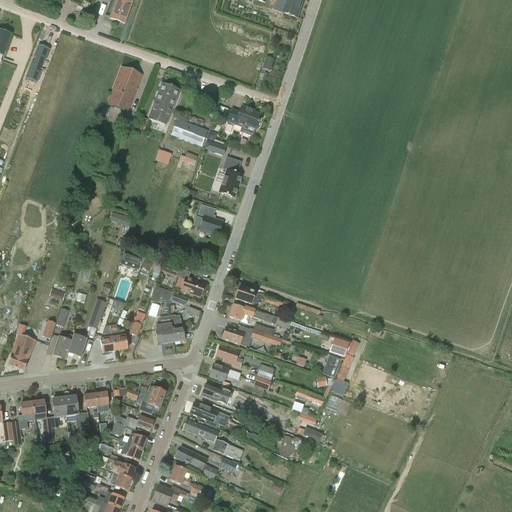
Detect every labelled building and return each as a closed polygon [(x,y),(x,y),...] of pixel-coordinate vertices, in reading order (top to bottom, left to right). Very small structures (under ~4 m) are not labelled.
[(139,0),(115,0),(109,19),(124,24),(133,0),(138,2),(139,0)] [(302,0),(286,0),(282,13),(297,17),(302,0)] [(0,57),(2,58),(4,52),(10,36),(0,31),(0,57)] [(25,79),(35,84),(39,73),(38,72),(42,61),(44,62),(48,51),(37,46),(33,57),(35,58),(33,64),(31,63),(25,79)] [(262,69),(266,70),(268,71),(272,59),(266,57),(262,69)] [(121,69),(106,106),(127,114),(141,77),(121,69)] [(179,91),(161,84),(147,120),(165,127),(179,91)] [(227,123),(246,130),(245,132),(253,135),(255,130),(256,130),(257,130),(260,123),(258,123),(261,116),(253,113),(254,111),(253,111),(253,112),(249,111),(250,110),(241,107),(239,113),(231,110),(227,123)] [(147,121),(141,119),(137,130),(143,132),(147,121)] [(206,132),(176,121),(170,136),(200,148),(206,132)] [(206,141),(214,144),(217,135),(208,132),(206,141)] [(225,149),(206,142),(203,151),(223,157),(225,149)] [(170,155),(159,151),(156,162),(166,166),(170,155)] [(182,163),(193,168),(197,158),(185,154),(182,163)] [(226,171),(218,194),(233,199),(241,176),(236,174),(240,163),(226,158),(222,170),(226,171)] [(214,211),(201,206),(198,216),(202,217),(198,231),(217,237),(222,223),(214,220),(214,217),(212,217),(214,211)] [(113,213),(110,221),(130,228),(132,220),(113,213)] [(124,253),(119,266),(137,272),(137,270),(140,271),(143,260),(124,253)] [(163,265),(175,269),(178,261),(166,257),(163,265)] [(163,265),(161,272),(174,277),(177,270),(163,265)] [(151,279),(157,281),(157,280),(162,268),(155,266),(151,279)] [(204,285),(186,278),(181,292),(200,299),(204,285)] [(170,302),(173,295),(171,294),(171,293),(156,288),(150,302),(169,304),(170,302)] [(255,294),(239,288),(235,300),(251,305),(255,294)] [(51,297),(64,301),(66,293),(54,289),(51,297)] [(173,294),(170,302),(184,307),(187,299),(173,294)] [(266,296),(263,303),(281,309),(281,308),(283,309),(285,303),(266,296)] [(113,301),(110,309),(122,313),(125,306),(113,301)] [(89,326),(97,329),(105,304),(99,302),(96,310),(95,310),(89,326)] [(241,321),(247,323),(249,317),(263,322),(265,316),(254,312),(244,309),(244,310),(233,306),(229,318),(241,322),(241,321)] [(55,324),(55,326),(63,328),(68,312),(60,310),(55,324)] [(147,326),(141,324),(144,317),(142,317),(143,313),(137,311),(128,335),(136,338),(138,333),(144,335),(147,326)] [(169,317),(169,320),(173,344),(184,342),(181,321),(180,321),(179,317),(175,318),(174,317),(169,317)] [(159,328),(154,329),(156,344),(162,343),(162,345),(173,344),(169,320),(159,322),(159,328)] [(54,325),(55,326),(55,324),(47,322),(42,337),(49,340),(54,325)] [(251,324),(250,329),(272,336),(273,331),(268,329),(268,330),(251,324)] [(116,326),(110,327),(114,353),(127,351),(125,336),(117,337),(116,326)] [(114,353),(110,327),(105,328),(106,333),(105,333),(106,339),(99,340),(102,355),(114,353)] [(246,336),(225,329),(222,340),(240,345),(240,346),(242,347),(245,346),(246,340),(245,338),(246,336)] [(272,336),(250,329),(247,338),(259,342),(259,341),(269,344),(272,336)] [(65,361),(67,354),(71,342),(70,342),(72,337),(65,335),(64,340),(57,338),(51,356),(65,361)] [(72,337),(70,342),(71,342),(67,354),(80,358),(87,340),(73,335),(72,337)] [(35,342),(18,336),(10,356),(11,356),(7,366),(23,372),(27,362),(35,342)] [(334,339),(329,353),(343,357),(348,344),(334,339)] [(347,353),(335,380),(343,384),(349,371),(348,371),(353,359),(352,359),(353,356),(354,356),(359,345),(352,341),(347,353)] [(238,354),(219,348),(216,358),(225,361),(224,363),(234,366),(238,367),(239,362),(236,360),(238,354)] [(300,356),(296,364),(304,367),(308,359),(300,356)] [(328,356),(321,375),(333,379),(340,361),(328,356)] [(273,370),(259,365),(256,375),(270,380),(273,370)] [(240,375),(212,366),(207,379),(223,385),(226,379),(237,383),(240,375)] [(270,381),(256,376),(252,386),(267,391),(270,381)] [(220,391),(205,385),(201,397),(216,402),(220,391)] [(164,393),(149,387),(147,392),(146,391),(141,403),(146,405),(158,410),(164,393)] [(138,395),(128,391),(125,398),(135,402),(138,395)] [(302,393),(296,391),(294,398),(300,400),(301,398),(321,405),(323,400),(302,393)] [(96,408),(97,412),(97,414),(108,412),(108,407),(106,393),(94,395),(96,408)] [(84,410),(96,408),(94,395),(83,396),(84,410)] [(75,398),(63,399),(65,412),(77,410),(75,398)] [(53,418),(53,419),(56,419),(61,418),(60,413),(65,412),(63,399),(51,401),(53,414),(53,418)] [(295,401),(293,410),(303,412),(305,404),(295,401)] [(50,419),(44,419),(44,415),(45,415),(43,402),(32,404),(34,422),(42,421),(45,445),(52,444),(51,430),(50,419)] [(21,417),(17,417),(18,424),(34,422),(32,404),(20,405),(21,417)] [(218,414),(194,404),(190,414),(214,425),(225,430),(230,418),(237,421),(239,416),(227,411),(225,417),(218,414)] [(114,413),(122,416),(124,409),(116,406),(114,413)] [(301,413),(299,421),(316,426),(319,418),(301,413)] [(83,435),(82,427),(81,415),(74,416),(77,436),(83,435)] [(114,416),(114,423),(125,427),(134,431),(136,428),(149,433),(153,423),(138,417),(137,422),(126,418),(125,421),(114,416)] [(53,418),(50,419),(51,430),(58,429),(56,419),(53,419),(53,418)] [(218,433),(186,421),(182,431),(215,444),(212,451),(239,462),(243,452),(228,446),(216,441),(215,441),(218,433)] [(18,423),(11,424),(13,442),(14,446),(20,445),(18,423)] [(113,427),(111,427),(107,432),(110,433),(110,434),(121,438),(125,427),(114,423),(114,424),(113,427)] [(5,443),(13,442),(11,424),(2,425),(5,443)] [(107,432),(111,427),(109,428),(109,425),(105,425),(99,425),(100,437),(101,437),(105,432),(107,432)] [(307,427),(304,435),(321,441),(324,434),(307,427)] [(130,434),(126,445),(142,451),(146,440),(134,435),(134,436),(130,434)] [(243,435),(241,440),(251,445),(254,439),(243,435)] [(278,445),(277,446),(276,447),(276,449),(276,450),(276,451),(277,454),(280,455),(282,456),(285,455),(287,453),(288,452),(290,452),(291,452),(292,452),(292,450),(293,450),(296,449),(298,446),(298,443),(296,440),(293,438),(290,438),(287,440),(286,439),(285,438),(284,437),(282,437),(281,438),(280,439),(279,440),(279,441),(279,443),(278,445)] [(120,442),(118,447),(122,449),(119,455),(138,462),(142,451),(126,445),(120,442)] [(62,459),(60,445),(44,447),(38,447),(33,462),(45,460),(45,461),(62,459)] [(193,454),(181,449),(179,452),(178,451),(174,459),(201,471),(204,465),(206,461),(193,454)] [(236,466),(222,459),(218,468),(232,474),(236,466)] [(103,470),(108,472),(114,474),(118,476),(130,481),(135,470),(123,465),(123,466),(107,460),(103,470)] [(204,465),(201,471),(200,473),(211,479),(215,470),(204,465)] [(181,486),(182,484),(189,487),(189,486),(193,488),(191,493),(206,499),(209,491),(190,484),(191,480),(189,479),(190,474),(186,472),(175,467),(170,482),(181,486)] [(95,478),(85,474),(84,479),(93,483),(95,478)] [(126,492),(130,481),(118,476),(116,482),(111,480),(110,485),(114,487),(126,492)] [(19,479),(16,489),(21,491),(24,481),(19,479)] [(58,485),(50,482),(46,492),(55,495),(58,485)] [(173,492),(157,486),(151,502),(167,509),(172,495),(185,500),(187,494),(174,489),(173,492)] [(123,499),(111,495),(106,493),(104,500),(98,498),(97,502),(119,510),(123,499)] [(92,511),(118,511),(119,510),(97,502),(86,498),(84,502),(94,506),(92,511)]
